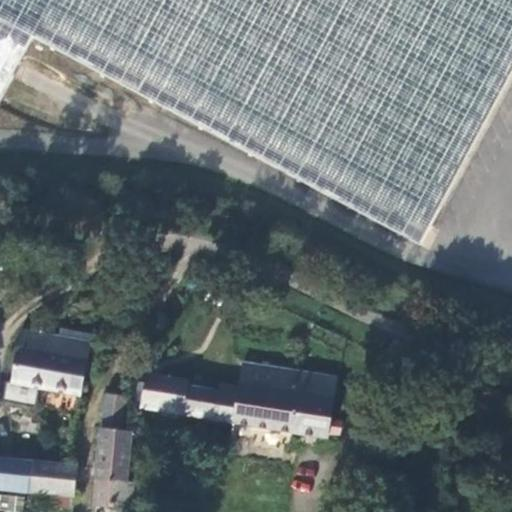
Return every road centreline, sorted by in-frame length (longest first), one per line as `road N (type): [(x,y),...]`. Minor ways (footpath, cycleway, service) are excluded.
road 1 (unclassified): [(198,242),(511,369)]
road 2 (track): [(0,215),(198,242)]
